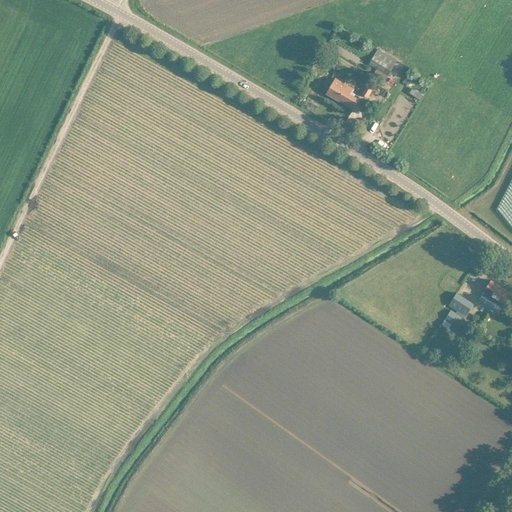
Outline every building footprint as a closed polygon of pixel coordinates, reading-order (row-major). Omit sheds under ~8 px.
[(374,55),(369,64),(388,75),(393,66),(374,55)] [(354,90),(336,79),(335,79),(327,93),(353,109),(359,99),(351,95),(354,90)] [(369,81),(362,94),(368,98),(375,85),(369,81)] [(378,103),(385,90),(376,85),(369,98),(378,103)] [(511,294),(491,280),(482,295),(502,308),(511,294)] [(474,304),(466,299),(457,293),(449,305),(466,316),(474,304)] [(457,328),(463,319),(449,310),(443,319),(457,328)] [(486,312),(481,321),(485,323),(490,315),(486,312)]
